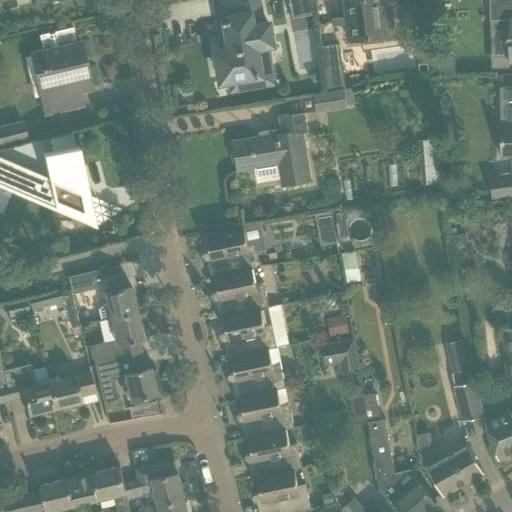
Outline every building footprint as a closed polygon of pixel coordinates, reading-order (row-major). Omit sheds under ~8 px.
[(217,75),(221,74),(222,81),(238,78),(238,75),(255,72),(256,78),(259,77),(258,74),(260,74),(259,64),(267,63),(264,45),(271,43),(268,24),(261,25),(256,0),(231,0),(234,17),(225,18),(225,20),(223,21),(223,22),(221,23),(226,50),(217,52),(218,58),(214,59),(217,75)] [(292,0),(294,11),(313,7),(311,0),(292,0)] [(349,0),(352,21),(346,21),(349,40),(380,36),(396,34),(392,4),(406,2),(405,0),(349,0)] [(511,0),(489,0),(490,19),(495,19),(509,19),(510,35),(511,35),(511,62),(511,61),(511,0)] [(34,68),(26,70),(33,98),(41,96),(45,113),(63,109),(82,104),(79,90),(88,88),(82,59),(84,59),(79,41),(76,42),(73,28),(40,35),(43,49),(30,52),(31,55),(34,68)] [(294,32),(302,64),(316,61),(308,28),(294,32)] [(347,107),(344,88),(313,94),(316,112),(347,107)] [(233,142),(230,143),(232,160),(236,159),(238,169),(255,166),(257,181),(280,178),(281,185),(310,180),(301,130),(307,129),(304,114),(304,113),(304,111),(289,113),(279,115),(281,128),(259,131),(259,135),(233,139),(233,142)] [(0,146),(27,139),(22,120),(0,125),(0,146)] [(511,124),(500,124),(501,156),(511,156),(511,124)] [(0,158),(0,186),(11,191),(12,189),(50,206),(51,208),(60,212),(61,211),(77,218),(76,219),(95,227),(88,196),(82,177),(77,146),(43,154),(44,161),(48,179),(0,158)] [(439,151),(419,153),(422,184),(441,183),(439,151)] [(511,174),(491,178),(494,198),(511,195),(511,174)] [(331,213),(315,216),(317,227),(333,224),(331,213)] [(243,226),(225,230),(206,234),(209,251),(204,253),(210,276),(214,275),(252,268),(252,269),(260,267),(255,242),(247,244),(243,226)] [(455,228),(450,229),(453,244),(468,241),(467,233),(457,235),(455,228)] [(355,251),(342,253),(347,282),(360,280),(355,251)] [(252,268),(214,275),(218,292),(213,293),(218,317),(223,316),(268,307),(263,283),(255,284),(252,269),(252,268)] [(98,269),(89,271),(90,274),(91,282),(94,281),(101,279),(100,276),(100,275),(98,269)] [(101,279),(107,306),(98,308),(100,320),(110,317),(136,311),(130,284),(124,285),(121,270),(100,275),(100,276),(101,279)] [(69,279),(72,291),(92,287),(91,282),(90,274),(69,279)] [(70,290),(29,300),(32,313),(61,306),(65,306),(71,327),(78,325),(73,306),(70,290)] [(26,301),(7,305),(9,317),(29,312),(26,301)] [(268,307),(223,316),(226,332),(221,333),(226,357),(231,356),(268,349),(276,347),(268,307)] [(143,338),(136,311),(110,317),(119,358),(132,355),(129,341),(143,338)] [(327,319),(330,337),(348,333),(345,315),(327,319)] [(505,376),(511,395),(511,410),(486,422),(489,438),(498,460),(511,453),(511,327),(502,329),(505,376)] [(341,371),(359,367),(354,339),(321,344),(325,365),(340,363),(341,371)] [(268,349),(231,356),(234,372),(230,374),(235,397),(239,396),(276,389),(276,390),(285,388),(280,363),(271,365),(268,349)] [(119,358),(119,359),(94,365),(99,387),(113,384),(112,377),(123,374),(129,400),(156,394),(149,366),(135,369),(132,355),(119,358)] [(0,401),(9,399),(2,371),(3,371),(0,356),(0,401)] [(476,381),(474,382),(468,356),(452,359),(454,372),(451,372),(462,420),(484,415),(476,381)] [(3,371),(2,371),(9,399),(23,396),(27,414),(54,407),(48,381),(34,384),(30,364),(3,371)] [(89,371),(48,381),(54,407),(81,401),(80,397),(95,394),(89,371)] [(276,389),(239,396),(243,413),(238,414),(243,438),(248,437),(285,429),(285,430),(293,428),(288,404),(280,405),(276,390),(276,389)] [(375,393),(363,395),(366,414),(367,422),(379,486),(401,511),(427,511),(437,503),(416,479),(403,490),(391,476),(394,472),(385,419),(380,420),(375,393)] [(363,394),(350,396),(355,424),(367,422),(366,414),(363,395),(363,394)] [(148,404),(132,407),(135,417),(150,414),(148,404)] [(285,429),(248,437),(251,453),(247,454),(252,478),(256,477),(293,470),(301,469),(296,444),(288,446),(285,430),(285,429)] [(468,445),(427,468),(443,496),(483,473),(468,445)] [(141,494),(137,479),(124,482),(120,466),(93,472),(99,498),(114,495),(117,511),(116,511),(129,511),(126,498),(141,494)] [(181,483),(178,471),(155,477),(152,466),(135,470),(137,479),(141,494),(142,494),(142,492),(154,489),(158,505),(185,499),(184,496),(189,495),(186,482),(181,483)] [(293,470),(256,477),(260,493),(255,494),(258,511),(294,511),(300,511),(309,509),(304,484),(296,486),(293,470)] [(99,498),(93,472),(66,479),(73,505),(99,498)] [(26,488),(25,488),(27,493),(31,511),(46,511),(47,511),(56,509),(56,511),(74,511),(73,505),(66,479),(39,485),(40,489),(43,499),(30,502),(27,492),(26,488)] [(386,511),(384,509),(380,511),(366,511),(354,498),(342,509),(344,511),(386,511)] [(188,511),(185,499),(158,505),(159,511),(188,511)]
